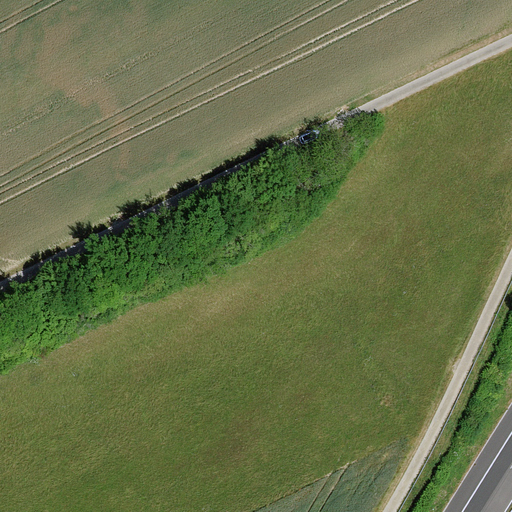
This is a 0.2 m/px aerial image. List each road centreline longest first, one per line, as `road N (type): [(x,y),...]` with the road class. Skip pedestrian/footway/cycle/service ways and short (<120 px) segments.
road 1 (track): [(0,287),(511,41)]
road 2 (track): [(389,511),(511,261)]
